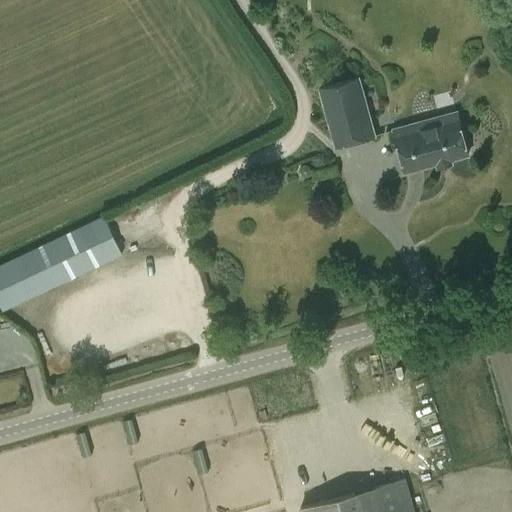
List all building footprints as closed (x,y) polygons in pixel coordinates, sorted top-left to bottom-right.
[(318,88),(334,148),(375,136),(359,77),(318,88)] [(468,155),(462,135),(458,119),(457,119),(458,123),(442,127),(441,125),(423,129),(421,122),(393,129),(399,153),(404,172),(436,163),(437,167),(451,163),(450,159),(468,155)] [(113,236),(103,215),(0,264),(0,310),(0,311),(122,254),(113,236)] [(460,399),(444,398),(443,413),(459,413),(460,399)] [(332,427),(302,428),(303,449),(333,448),(332,427)] [(449,457),(466,453),(462,433),(445,437),(449,457)] [(413,511),(404,478),(300,507),(301,511),(413,511)]
